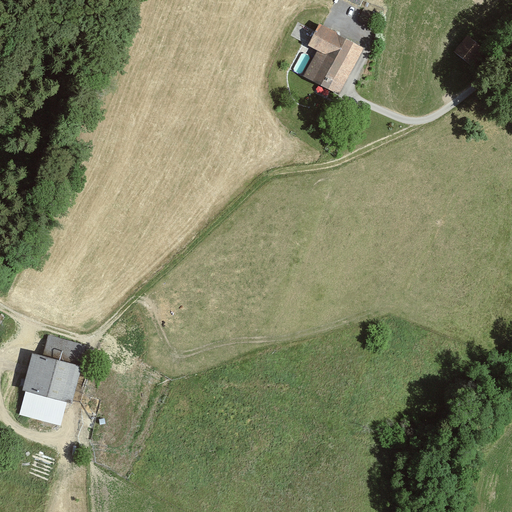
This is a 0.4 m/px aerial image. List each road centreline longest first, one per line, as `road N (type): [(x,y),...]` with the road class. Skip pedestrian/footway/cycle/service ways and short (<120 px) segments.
road 1 (track): [(348,95),(92,339)]
road 2 (track): [(348,95),(424,121),(511,50)]
road 3 (track): [(46,511),(92,339)]
